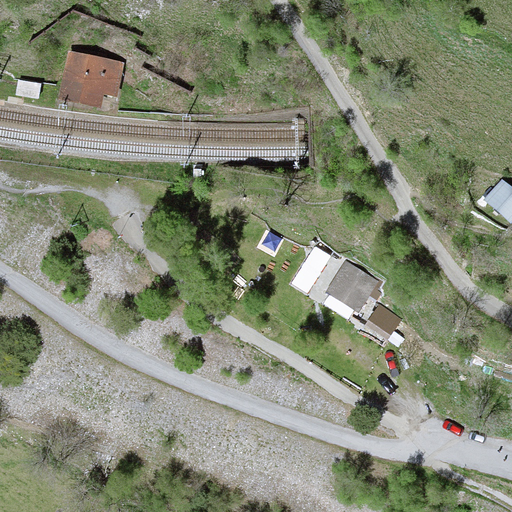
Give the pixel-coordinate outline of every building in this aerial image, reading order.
[(70,56),(62,107),(103,114),(106,97),(118,99),(124,65),(70,56)] [(20,86),(19,101),(41,104),(43,88),(20,86)] [(511,192),(505,186),(487,208),(511,227),(511,192)] [(294,280),(314,291),(335,254),(315,243),(294,280)] [(349,270),(329,299),(358,320),(378,291),(349,270)] [(378,308),(367,321),(387,337),(397,323),(378,308)]
